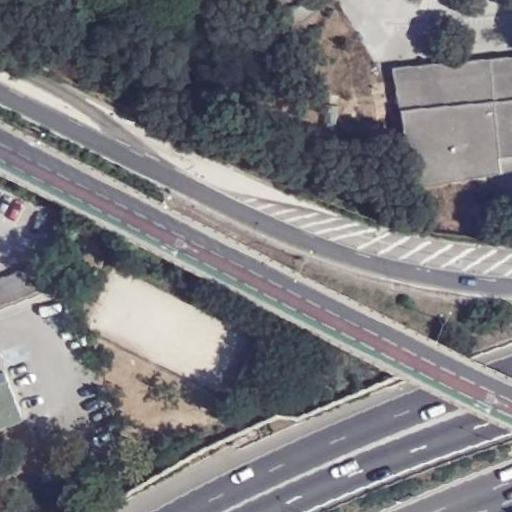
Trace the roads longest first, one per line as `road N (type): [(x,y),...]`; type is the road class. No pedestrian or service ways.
road 1 (primary): [(0,136),(511,397)]
road 2 (primary): [(511,287),(361,262),(0,91)]
road 3 (primary): [(511,369),(337,433),(162,511)]
road 4 (motorway): [(511,416),(268,511)]
